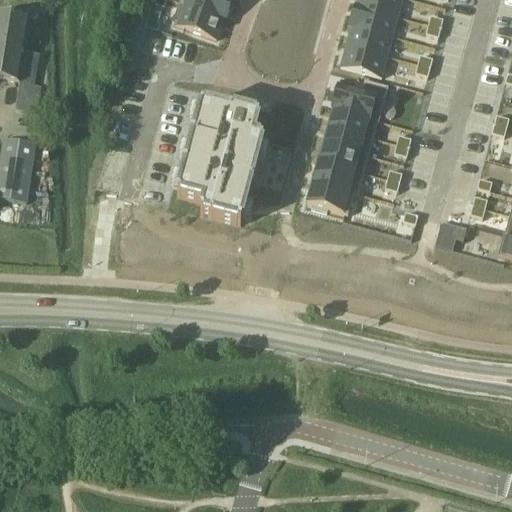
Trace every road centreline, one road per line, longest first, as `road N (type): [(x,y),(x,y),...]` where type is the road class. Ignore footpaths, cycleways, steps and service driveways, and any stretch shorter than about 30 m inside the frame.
road 1 (tertiary): [(0,321),(181,331),(511,393)]
road 2 (tertiary): [(511,372),(256,322),(0,300)]
road 3 (unclassified): [(243,511),(264,443),(288,428),(511,487)]
road 4 (residential): [(253,0),(226,75),(313,103)]
